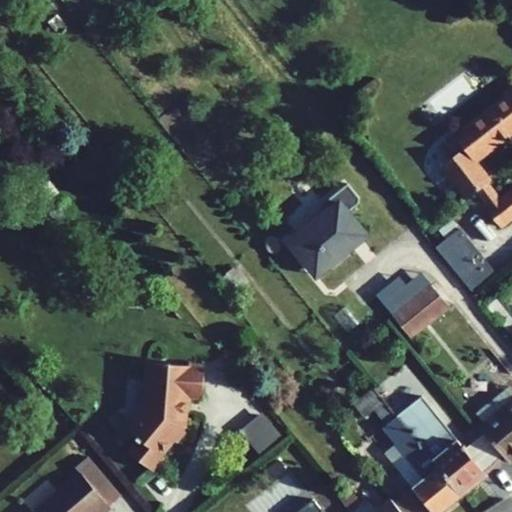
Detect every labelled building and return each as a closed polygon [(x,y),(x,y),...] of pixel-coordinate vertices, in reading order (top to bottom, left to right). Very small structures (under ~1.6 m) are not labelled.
[(511,85),(504,92),(507,96),(455,137),(464,148),(441,166),(467,199),(477,191),(491,208),(487,211),(500,227),(511,217),(511,190),(500,200),(487,184),(491,181),(475,161),(511,131),(511,85)] [(40,188),(51,200),(58,193),(47,181),(40,188)] [(366,235),(347,212),(358,203),(359,197),(347,183),(322,204),(328,211),(326,213),(324,211),(295,235),(297,237),(289,243),(304,261),(308,257),(320,272),(328,265),(331,269),(349,254),(345,249),(349,246),(352,249),(362,241),(361,239),(366,235)] [(440,242),(477,288),(496,273),(459,228),(440,242)] [(316,275),(320,272),(308,257),(304,261),(316,275)] [(217,281),(229,296),(249,281),(237,266),(217,281)] [(448,305),(431,285),(393,316),(410,336),(448,305)] [(234,367),(243,377),(259,365),(250,354),(234,367)] [(185,404),(188,404),(188,396),(201,397),(203,366),(146,362),(144,409),(124,432),(138,443),(130,453),(152,471),(163,457),(161,454),(173,440),(175,442),(184,431),(182,429),(184,426),(185,404)] [(511,388),(510,386),(477,414),(484,423),(480,427),(485,433),(503,455),(505,458),(511,452),(511,388)] [(385,401),(374,388),(353,403),(363,416),(373,409),(385,401)] [(483,471),(503,455),(485,433),(465,450),(422,396),(397,416),(462,495),(478,482),(475,478),(483,471)] [(385,401),(373,409),(386,425),(397,416),(385,401)] [(425,479),(413,488),(394,504),(401,511),(441,511),(462,495),(397,416),(386,425),(382,427),(395,442),(425,479)] [(257,449),(278,432),(266,417),(244,434),(257,449)] [(425,479),(395,442),(383,452),(413,488),(425,479)] [(81,473),(108,505),(120,496),(87,457),(76,467),(81,473)] [(280,461),(268,470),(274,479),(287,470),(280,461)] [(35,511),(105,511),(110,508),(108,505),(81,473),(35,511)] [(342,498),(346,503),(355,495),(351,490),(342,498)] [(346,503),(344,504),(350,511),(401,511),(394,504),(391,499),(376,511),(369,502),(364,506),(355,495),(346,503)] [(324,511),(313,498),(296,511),(324,511)]
